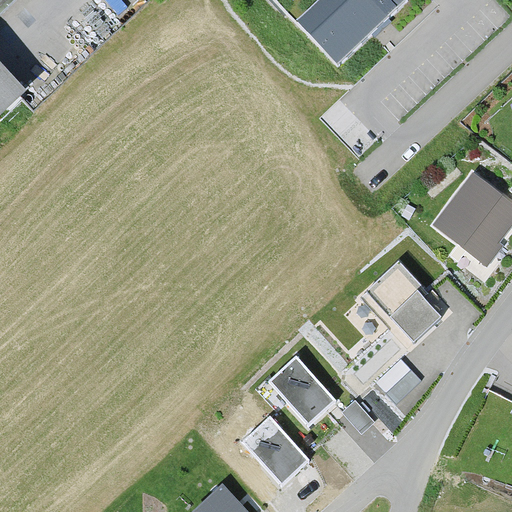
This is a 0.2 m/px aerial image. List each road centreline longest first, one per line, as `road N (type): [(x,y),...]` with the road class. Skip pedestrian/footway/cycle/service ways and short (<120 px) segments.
road 1 (residential): [(366,181),(511,45)]
road 2 (residential): [(511,310),(424,446)]
